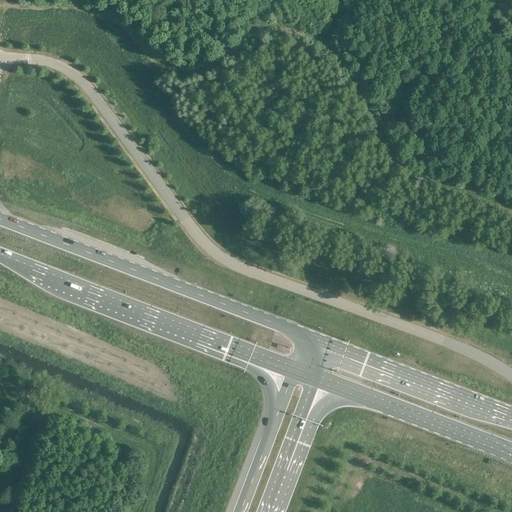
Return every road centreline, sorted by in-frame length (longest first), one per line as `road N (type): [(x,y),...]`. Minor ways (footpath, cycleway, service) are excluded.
road 1 (unclassified): [(511,376),(422,332),(234,267),(200,242),(77,77),(50,62),(0,57)]
road 2 (unknown): [(511,209),(406,173),(339,52),(301,32),(262,31),(185,70),(158,64),(78,6),(0,6)]
road 3 (trunk): [(320,341),(0,218)]
road 4 (trunk): [(0,254),(294,367)]
road 5 (trunk): [(511,414),(320,341)]
road 6 (trunk): [(321,377),(511,449)]
road 7 (motorway): [(294,367),(239,511)]
road 8 (motorway): [(271,511),(321,377)]
